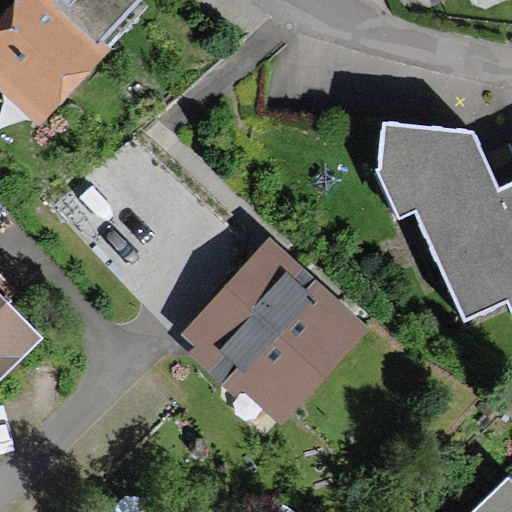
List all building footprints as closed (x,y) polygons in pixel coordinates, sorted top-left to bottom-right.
[(164,2),(161,0),(15,0),(0,16),(0,90),(63,150),(155,53),(134,34),(164,2)] [(497,0),(461,0),(467,13),(497,0)] [(511,174),(490,126),(400,117),(393,169),(414,215),(431,208),(480,316),(511,302),(511,174)] [(200,354),(248,397),(255,390),(294,426),(384,327),(282,236),(193,335),(207,347),(200,354)] [(0,404),(66,340),(0,272),(0,404)] [(511,511),(511,490),(489,511),(511,511)]
